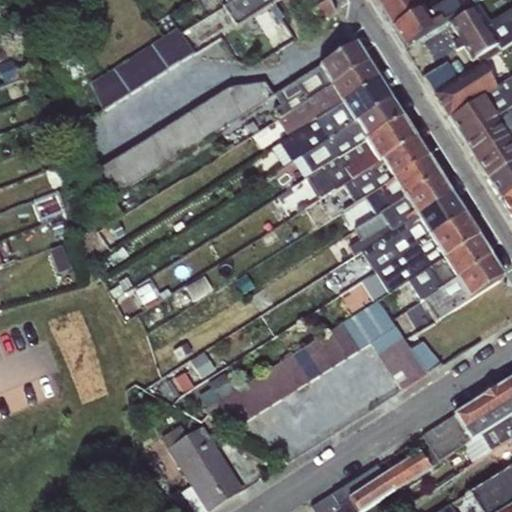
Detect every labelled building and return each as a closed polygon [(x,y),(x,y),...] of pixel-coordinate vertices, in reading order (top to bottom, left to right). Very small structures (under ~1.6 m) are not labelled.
[(233,30),(275,3),(273,0),(234,0),(225,5),(221,8),(233,30)] [(337,16),(325,0),(296,0),(299,6),(305,2),(321,27),(337,16)] [(416,0),(388,0),(377,7),(390,28),(435,0),(425,0),(419,5),(416,0)] [(435,0),(390,28),(402,48),(439,25),(436,20),(430,22),(425,14),(446,0),(435,0)] [(477,7),(448,25),(470,63),(495,48),(499,52),(511,42),(511,9),(488,23),(477,7)] [(90,81),(106,109),(198,54),(182,27),(90,81)] [(294,111),(366,65),(355,46),(272,95),(262,84),(225,89),(103,167),(99,171),(110,199),(265,102),(270,99),(279,108),(271,112),(279,122),(294,111)] [(313,123),(377,83),(366,65),(294,111),(298,117),(287,125),(295,135),(313,123)] [(447,119),(490,90),(475,68),(450,83),(440,67),(422,79),(447,119)] [(460,139),(511,108),(511,76),(507,68),(500,72),(504,82),(490,90),(447,119),(460,139)] [(290,165),(389,102),(377,83),(313,123),(318,130),(293,147),(289,140),(277,147),(290,165)] [(302,181),(400,121),(389,102),(290,165),(302,181)] [(511,108),(460,139),(473,159),(511,134),(511,108)] [(400,121),(302,181),(318,202),(352,182),(414,142),(400,121)] [(485,179),(511,162),(511,134),(473,159),(485,179)] [(362,200),(426,161),(414,142),(352,182),(362,200)] [(371,218),(438,179),(426,161),(362,200),(371,218)] [(511,162),(485,179),(498,199),(511,190),(511,162)] [(361,254),(449,197),(438,179),(371,218),(352,230),(356,242),(346,250),(353,259),(361,254)] [(511,219),(511,218),(511,190),(498,199),(511,219)] [(374,274),(463,218),(449,197),(361,254),(374,274)] [(405,286),(477,240),(463,218),(374,274),(388,295),(405,286)] [(420,303),(489,258),(477,240),(405,286),(406,287),(420,303)] [(489,258),(420,303),(435,322),(503,281),(489,258)] [(8,276),(0,279),(0,289),(12,285),(8,276)] [(226,430),(377,346),(401,388),(442,365),(427,338),(410,347),(384,301),(208,399),(226,430)] [(410,446),(417,454),(427,471),(460,449),(511,415),(511,378),(511,379),(410,446)] [(511,441),(511,415),(460,449),(470,466),(508,444),(511,441)] [(205,424),(168,448),(192,485),(176,495),(186,511),(207,511),(246,488),(205,424)] [(364,511),(427,471),(417,454),(381,478),(346,501),(346,502),(345,503),(337,491),(308,510),(309,511),(364,511)] [(500,511),(511,505),(511,464),(437,511),(500,511)]
